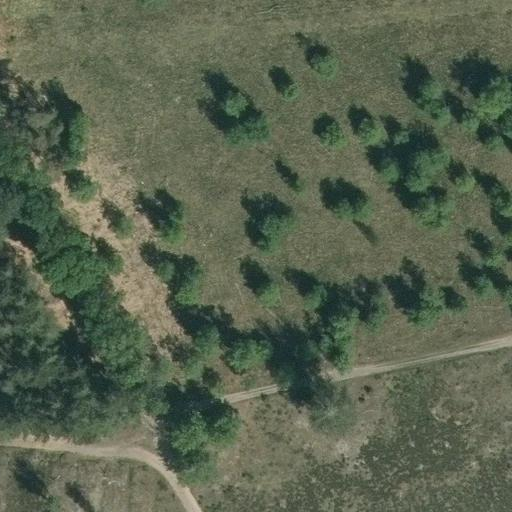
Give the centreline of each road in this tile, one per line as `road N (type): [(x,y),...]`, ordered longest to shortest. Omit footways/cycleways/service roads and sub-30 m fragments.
road 1 (track): [(153,432),(170,415),(201,405),(511,341)]
road 2 (track): [(153,432),(106,311),(0,141)]
road 3 (track): [(153,432),(94,445),(0,436)]
